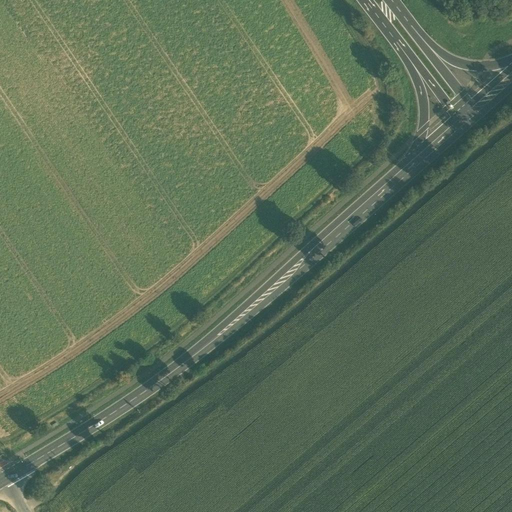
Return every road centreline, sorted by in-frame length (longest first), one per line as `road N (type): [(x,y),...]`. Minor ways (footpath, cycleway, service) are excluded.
road 1 (track): [(23,510),(333,281),(511,126)]
road 2 (tertiary): [(4,479),(155,384),(400,174)]
road 3 (motorway): [(402,50),(423,106),(416,146),(400,174)]
